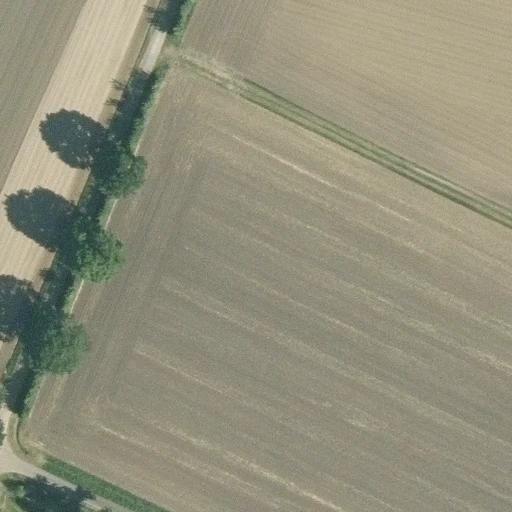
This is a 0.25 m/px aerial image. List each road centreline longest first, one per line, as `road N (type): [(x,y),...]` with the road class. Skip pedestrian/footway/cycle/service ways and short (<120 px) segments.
road 1 (unclassified): [(0,425),(175,0)]
road 2 (track): [(154,51),(511,226)]
road 3 (unclassified): [(112,511),(0,460)]
